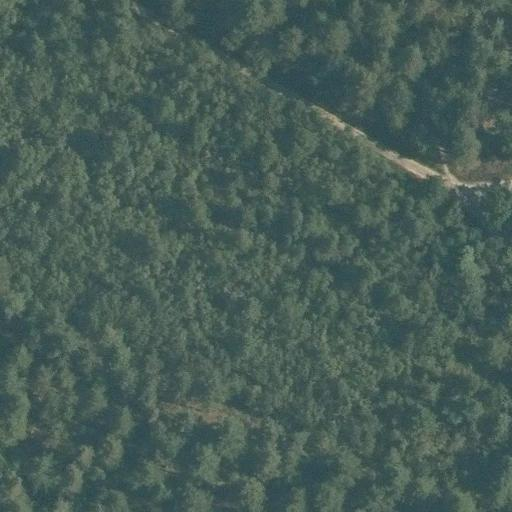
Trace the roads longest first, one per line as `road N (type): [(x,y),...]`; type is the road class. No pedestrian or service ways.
road 1 (track): [(441,170),(139,0)]
road 2 (track): [(441,170),(460,0)]
